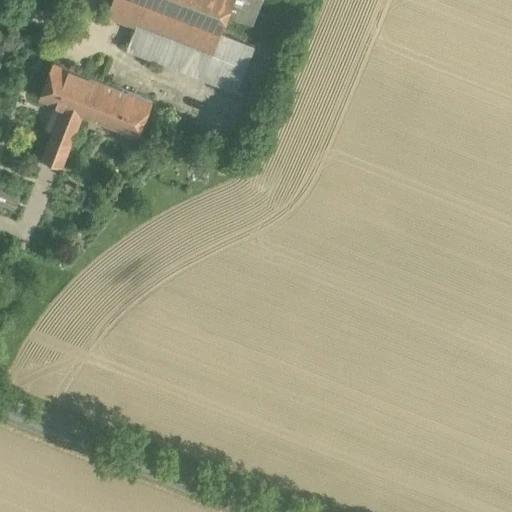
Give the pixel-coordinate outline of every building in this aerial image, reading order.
[(233,0),(112,0),(107,15),(136,26),(212,55),(221,32),(233,0)] [(212,55),(136,26),(126,49),(237,91),(255,46),(221,32),(212,55)] [(84,74),(53,62),(40,96),(63,105),(70,108),(84,74)] [(152,101),(84,74),(70,108),(82,113),(139,135),(152,101)] [(63,105),(43,158),(62,165),(82,113),(70,108),(63,105)]
